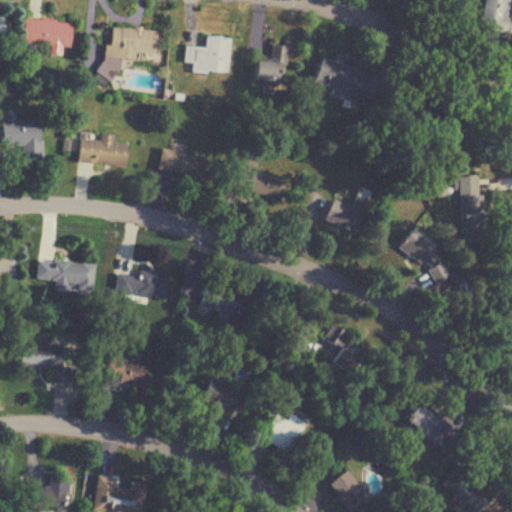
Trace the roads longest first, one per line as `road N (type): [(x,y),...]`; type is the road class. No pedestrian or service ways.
road 1 (residential): [(0,205),(72,202),(227,236),(402,315),(461,353),(511,414)]
road 2 (residential): [(297,511),(284,493),(214,453),(75,424),(0,424)]
road 3 (residential): [(511,94),(375,24),(298,0)]
